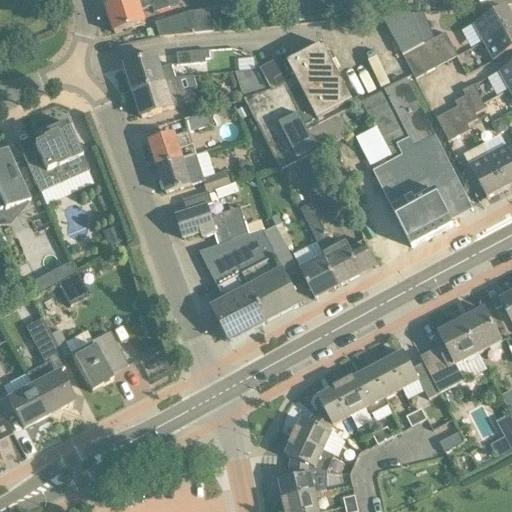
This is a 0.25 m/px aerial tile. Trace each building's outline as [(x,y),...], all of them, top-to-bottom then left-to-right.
[(135,0),(106,9),(115,36),(145,26),(141,13),(152,9),(155,15),(170,10),(167,0),(135,0)] [(301,0),(304,16),(330,12),(328,0),(301,0)] [(483,46),(511,30),(511,19),(507,10),(473,28),(483,46)] [(195,37),(188,15),(156,26),(160,40),(195,37)] [(435,41),(436,41),(424,15),(412,16),(425,47),(438,70),(448,64),(435,41)] [(403,59),(414,53),(425,47),(412,16),(382,19),(403,59)] [(511,30),(483,46),(493,64),(511,54),(511,30)] [(435,41),(448,64),(458,59),(445,36),(436,41),(435,41)] [(362,105),(365,104),(362,98),(353,103),(323,47),(290,65),(286,59),(260,72),(263,77),(272,94),(285,90),(308,134),(340,117),(362,106),(362,105)] [(427,76),(438,70),(425,47),(414,53),(427,76)] [(209,53),(177,56),(178,69),(207,66),(207,62),(210,62),(209,53)] [(416,82),(427,76),(414,53),(403,59),(416,82)] [(175,82),(175,81),(171,68),(161,71),(157,59),(125,69),(134,95),(175,82)] [(509,93),(511,91),(511,67),(499,75),(509,93)] [(245,103),(272,94),(263,77),(239,84),(244,102),(245,103)] [(175,82),(134,95),(142,121),(195,104),(191,93),(197,92),(193,79),(175,81),(175,82)] [(362,105),(362,106),(394,166),(375,177),(412,251),(454,228),(452,225),(452,224),(452,222),(471,212),(472,214),(473,213),(403,83),(385,93),(365,104),(362,105)] [(476,117),(487,111),(474,88),(463,94),(466,99),(476,117)] [(318,155),(308,134),(285,90),(272,94),(245,103),(281,173),(318,155)] [(479,122),(476,117),(466,99),(455,105),(458,110),(468,128),(479,122)] [(238,113),(243,121),(251,117),(246,109),(238,113)] [(471,133),(468,128),(458,110),(447,116),(460,139),(471,133)] [(185,122),(189,135),(212,128),(208,115),(185,122)] [(450,144),(460,139),(447,116),(437,121),(450,144)] [(308,134),(318,155),(350,138),(340,117),(308,134)] [(490,126),(496,137),(508,131),(502,120),(490,126)] [(35,152),(23,158),(40,196),(61,187),(88,174),(82,159),(66,125),(39,137),(42,144),(34,148),(35,152)] [(197,159),(189,135),(177,139),(176,137),(150,145),(158,171),(195,159),(197,159)] [(488,158),(506,192),(511,188),(511,160),(506,149),(488,158)] [(0,212),(26,201),(28,204),(30,203),(7,151),(0,154),(0,212)] [(487,202),(506,192),(488,158),(469,168),(487,202)] [(227,173),(202,181),(195,159),(158,171),(166,197),(202,185),(206,196),(209,195),(231,188),(227,173)] [(264,235),(263,233),(249,238),(240,211),(212,219),(209,209),(213,208),(209,195),(206,196),(183,203),(188,215),(176,219),(177,221),(175,224),(177,231),(180,231),(184,242),(202,237),(204,241),(215,238),(219,249),(264,235)] [(347,245),(342,248),(335,251),(317,218),(311,206),(300,211),(325,258),(324,259),(340,289),(358,279),(377,270),(364,245),(350,252),(347,245)] [(102,235),(108,250),(121,245),(114,229),(102,235)] [(264,235),(275,256),(287,250),(275,229),(264,235)] [(219,249),(211,252),(200,256),(214,282),(225,304),(212,310),(231,346),(302,308),(287,280),(275,256),(264,235),(219,249)] [(324,259),(299,272),(305,282),(315,302),(340,289),(324,259)] [(71,266),(33,285),(39,295),(76,276),(71,266)] [(58,287),(70,309),(89,298),(77,276),(58,287)] [(511,298),(501,304),(511,324),(511,298)] [(462,325),(480,358),(503,346),(485,313),(462,325)] [(51,378),(32,389),(48,419),(73,405),(57,375),(68,370),(63,361),(50,337),(42,322),(26,330),(51,378)] [(479,358),(480,358),(462,325),(439,337),(442,342),(435,345),(438,351),(421,360),(424,366),(440,397),(487,373),(479,358)] [(63,361),(71,356),(65,346),(59,332),(50,337),(63,361)] [(110,336),(92,345),(72,356),(74,361),(73,361),(91,396),(112,384),(108,375),(125,366),(127,369),(128,369),(110,336)] [(387,365),(402,393),(419,384),(430,403),(440,397),(424,366),(413,371),(405,356),(387,365)] [(384,402),(385,402),(402,393),(387,365),(369,374),(384,402)] [(389,409),(385,402),(384,402),(369,374),(354,382),(352,383),(367,412),(371,419),(389,409)] [(352,383),(354,382),(353,380),(334,391),(334,392),(336,391),(351,420),(367,412),(352,383)] [(23,432),(48,419),(32,389),(7,402),(23,432)] [(333,429),(351,420),(336,391),(334,392),(318,401),(323,410),(316,418),(330,431),(332,428),(333,429)] [(510,417),(511,416),(511,415),(511,393),(501,399),(510,417)] [(414,416),(420,427),(427,423),(421,412),(414,416)] [(412,431),(420,427),(414,416),(406,420),(412,431)] [(505,441),(511,454),(511,453),(511,418),(511,416),(496,425),(505,441)] [(327,434),(330,431),(316,418),(309,425),(303,423),(299,432),(297,431),(293,440),(324,454),(332,436),(327,434)] [(380,434),(386,445),(393,441),(387,430),(380,434)] [(378,449),(386,445),(380,434),(373,438),(378,449)] [(459,435),(439,445),(445,456),(465,446),(459,435)] [(334,458),(324,454),(293,440),(289,449),(291,450),(287,457),(294,458),(292,470),(327,475),(334,458)] [(327,494),(327,475),(292,470),(290,482),(280,485),(284,502),(284,504),(315,496),(327,494)] [(318,511),(315,496),(284,504),(284,502),(282,503),(284,511),(318,511)] [(345,510),(357,507),(355,499),(343,502),(345,510)]
